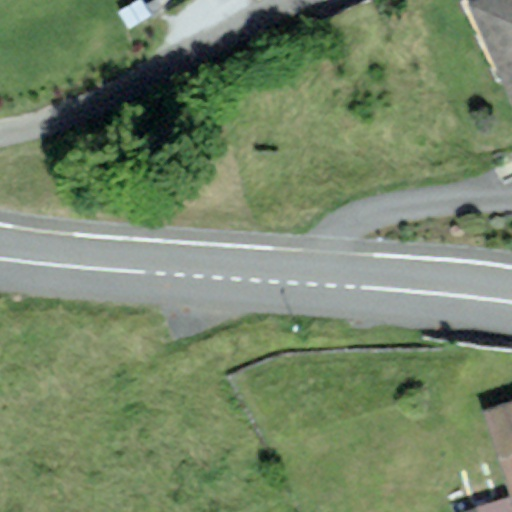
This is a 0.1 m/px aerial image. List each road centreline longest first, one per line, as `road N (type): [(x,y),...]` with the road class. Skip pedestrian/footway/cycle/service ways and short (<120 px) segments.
road 1 (unclassified): [(511,301),(0,258)]
road 2 (residential): [(0,131),(82,106),(289,0)]
